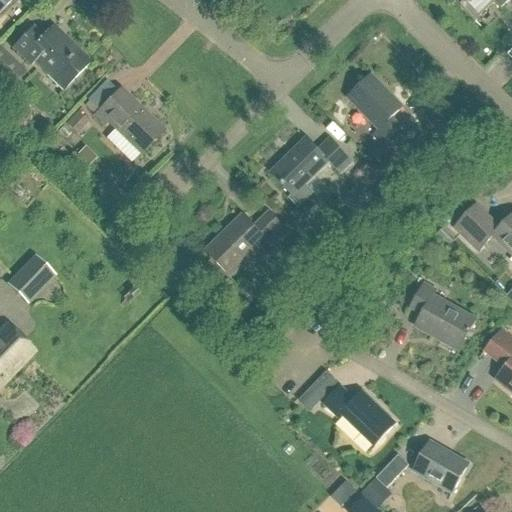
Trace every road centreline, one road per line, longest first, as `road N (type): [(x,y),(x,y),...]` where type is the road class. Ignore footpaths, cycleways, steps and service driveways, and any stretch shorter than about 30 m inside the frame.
road 1 (residential): [(511,447),(320,337),(278,377)]
road 2 (residential): [(167,202),(280,83)]
road 3 (residential): [(511,114),(393,0)]
road 4 (residential): [(280,83),(173,0)]
road 5 (residential): [(369,0),(280,83)]
